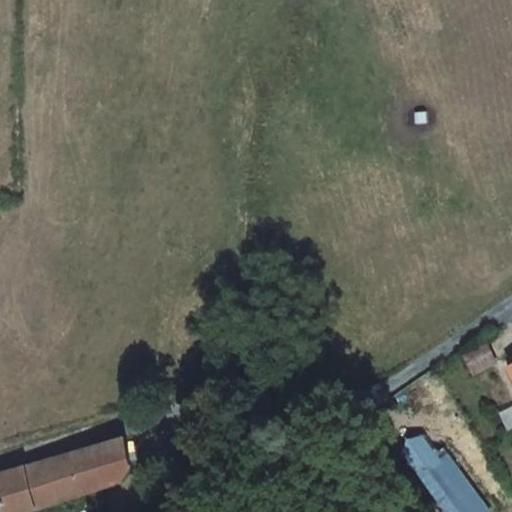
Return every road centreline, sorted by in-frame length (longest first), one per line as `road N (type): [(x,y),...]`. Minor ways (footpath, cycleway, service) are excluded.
road 1 (track): [(0,465),(211,398)]
road 2 (unclassified): [(329,400),(391,379),(511,300)]
road 3 (unclassified): [(329,400),(350,407),(442,511)]
road 4 (unclassified): [(211,398),(174,430),(131,511)]
road 5 (unclassified): [(211,398),(289,389),(329,400)]
